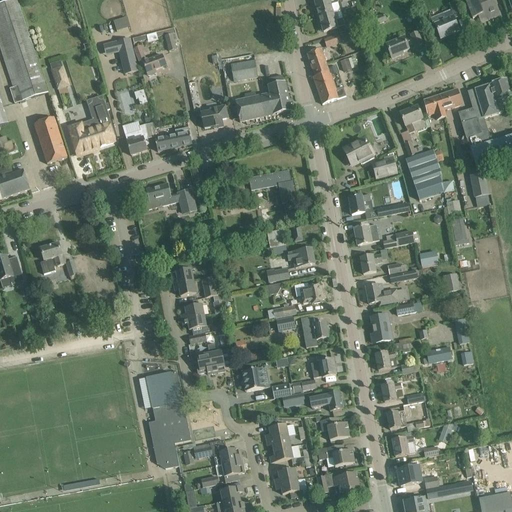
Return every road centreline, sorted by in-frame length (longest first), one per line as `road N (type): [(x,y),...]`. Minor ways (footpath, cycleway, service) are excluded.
road 1 (tertiary): [(385,501),(310,123)]
road 2 (residential): [(269,511),(249,440),(232,426),(220,397),(188,387),(159,280),(133,275)]
road 3 (tertiary): [(310,123),(383,101),(511,41)]
road 4 (tertiary): [(110,183),(310,123)]
road 5 (tertiary): [(310,123),(288,0)]
